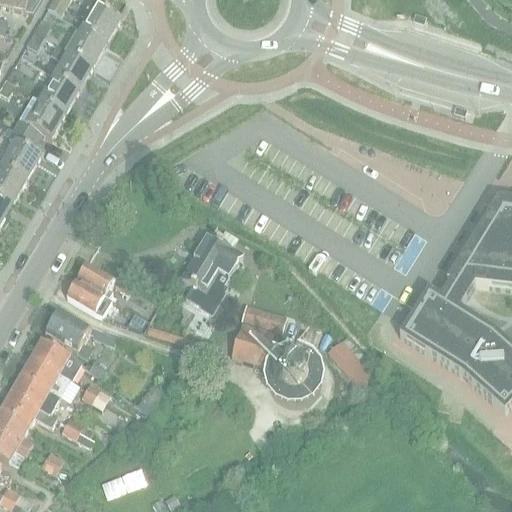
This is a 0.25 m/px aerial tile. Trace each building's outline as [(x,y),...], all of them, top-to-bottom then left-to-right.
[(3,0),(1,10),(26,15),(29,0),(3,0)] [(58,19),(69,0),(56,0),(48,13),(58,19)] [(95,9),(81,32),(107,47),(121,23),(95,9)] [(42,25),(35,37),(44,42),(52,30),(42,25)] [(81,32),(67,56),(93,71),(107,47),(81,32)] [(44,42),(35,37),(28,49),(37,55),(44,42)] [(67,56),(53,80),(79,95),(93,71),(67,56)] [(14,72),(7,85),(17,90),(24,78),(14,72)] [(53,80),(40,103),(65,118),(79,95),(53,80)] [(17,90),(7,85),(0,97),(10,102),(17,90)] [(17,123),(12,131),(37,146),(42,137),(51,143),(65,118),(40,103),(34,100),(20,125),(17,123)] [(16,145),(2,169),(27,184),(41,160),(32,155),(37,146),(12,131),(7,140),(16,145)] [(2,169),(0,173),(0,199),(14,208),(27,184),(2,169)] [(0,199),(0,230),(14,208),(0,199)] [(429,295),(400,341),(462,380),(505,418),(511,410),(511,351),(495,336),(491,334),(460,314),(475,290),(511,294),(511,205),(499,204),(498,205),(497,207),(485,226),(447,286),(451,287),(441,303),(429,295)] [(244,259),(234,253),(205,236),(193,255),(198,258),(182,284),(193,290),(186,303),(212,319),(228,292),(215,284),(225,268),(235,274),(244,259)] [(87,268),(77,285),(109,303),(112,297),(109,295),(113,287),(116,289),(115,291),(128,299),(131,293),(87,268)] [(109,303),(77,285),(67,303),(95,319),(103,322),(112,306),(108,304),(109,303)] [(264,371),(281,318),(248,308),(232,361),(264,371)] [(114,348),(117,341),(91,332),(60,314),(45,339),(87,363),(92,353),(83,347),(90,335),(94,338),(93,340),(114,348)] [(144,336),(149,326),(142,322),(135,333),(144,336)] [(208,349),(150,329),(147,338),(205,358),(208,349)] [(343,343),(328,356),(355,388),(370,375),(343,343)] [(42,344),(31,362),(70,384),(80,366),(42,344)] [(31,362),(21,379),(50,395),(60,401),(65,392),(70,384),(31,362)] [(89,375),(103,385),(110,374),(97,365),(89,375)] [(282,371),(280,373),(278,377),(277,381),(277,385),(278,389),(280,393),(282,396),(286,399),(289,401),(293,401),(296,402),(299,401),(302,401),(305,399),(308,397),(310,395),(312,392),(313,389),(314,385),(314,382),(313,378),(312,375),(310,372),(307,369),(304,367),(302,366),(299,365),(296,365),(293,365),(290,366),(287,367),(284,369),(282,371)] [(21,379),(11,396),(50,418),(50,419),(60,401),(50,395),(21,379)] [(91,387),(86,394),(106,407),(111,399),(91,387)] [(166,401),(157,391),(137,408),(136,409),(147,417),(166,401)] [(106,407),(86,394),(82,402),(102,414),(106,407)] [(11,396),(1,414),(30,430),(35,421),(45,427),(50,418),(11,396)] [(1,414),(0,415),(0,435),(30,453),(34,446),(24,440),(30,430),(1,414)] [(71,421),(67,428),(80,436),(84,429),(71,421)] [(80,436),(67,428),(62,437),(76,444),(80,436)] [(30,453),(0,435),(0,460),(9,466),(15,455),(25,461),(30,453)] [(51,456),(46,463),(60,472),(64,464),(51,456)] [(380,459),(327,489),(340,511),(410,511),(399,492),(398,493),(380,459)] [(60,472),(46,463),(42,471),(56,479),(60,472)] [(3,499),(16,507),(24,511),(28,505),(19,500),(20,499),(7,492),(3,499)] [(0,508),(6,511),(12,511),(16,507),(3,499),(0,497),(0,508)]
